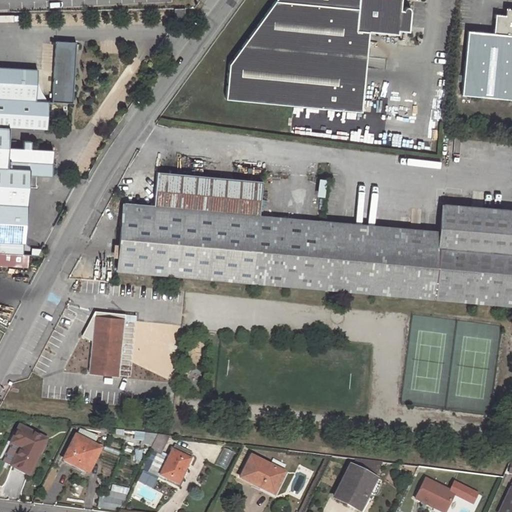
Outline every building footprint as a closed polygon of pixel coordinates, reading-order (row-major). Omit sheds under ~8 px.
[(275,0),(229,64),(226,98),(363,110),(365,87),(353,86),(355,55),(367,56),(370,31),(399,33),(399,29),(406,30),(407,22),(411,22),(412,10),(411,8),(409,5),(407,4),(405,5),(404,7),(404,9),(401,9),(402,0),(275,0)] [(185,17),(185,8),(174,8),(174,17),(185,17)] [(494,32),(469,29),(463,93),(511,96),(511,9),(510,9),(509,14),(496,12),(494,32)] [(56,41),(52,102),(73,104),(77,42),(56,41)] [(365,87),(367,56),(355,55),(353,86),(365,87)] [(0,99),(36,101),(38,70),(0,67),(0,99)] [(0,99),(0,126),(9,127),(46,129),(48,102),(36,101),(0,99)] [(9,127),(0,126),(0,166),(6,167),(7,153),(8,147),(9,127)] [(8,147),(7,153),(52,156),(53,149),(30,148),(31,141),(22,140),(22,147),(8,147)] [(0,202),(26,204),(28,181),(28,175),(35,175),(51,176),(52,156),(7,153),(6,167),(0,166),(0,202)] [(156,182),(153,209),(259,218),(262,181),(157,172),(156,182)] [(0,252),(23,254),(26,204),(0,202),(0,252)] [(259,218),(153,209),(123,206),(117,270),(511,304),(511,212),(442,207),(440,234),(259,218)] [(28,254),(23,254),(0,252),(0,263),(28,266),(28,254)] [(124,320),(94,317),(89,372),(119,375),(124,320)] [(46,439),(19,425),(9,444),(19,448),(11,466),(28,475),(46,439)] [(152,447),(158,435),(145,433),(142,438),(139,446),(152,447)] [(170,436),(158,435),(152,447),(151,449),(161,455),(170,436)] [(71,463),(83,469),(87,472),(99,448),(75,436),(62,462),(70,467),(71,463)] [(157,453),(148,470),(177,483),(186,466),(192,454),(174,445),(167,458),(157,453)] [(274,493),(285,473),(251,456),(240,478),(262,489),(262,487),(274,493)] [(375,479),(383,463),(355,459),(351,467),(375,479)] [(81,472),(83,469),(71,463),(70,467),(81,472)] [(147,472),(179,487),(189,468),(186,466),(177,483),(148,470),(147,472)] [(367,497),(371,500),(381,482),(375,479),(351,467),(350,466),(334,497),(360,511),(367,497)] [(446,511),(452,498),(470,507),(476,492),(451,481),(447,489),(421,477),(411,499),(438,511),(446,511)] [(108,497),(125,501),(128,488),(112,485),(108,497)] [(511,511),(511,485),(498,511),(511,511)] [(99,508),(119,511),(120,511),(125,501),(108,497),(101,496),(99,508)]
